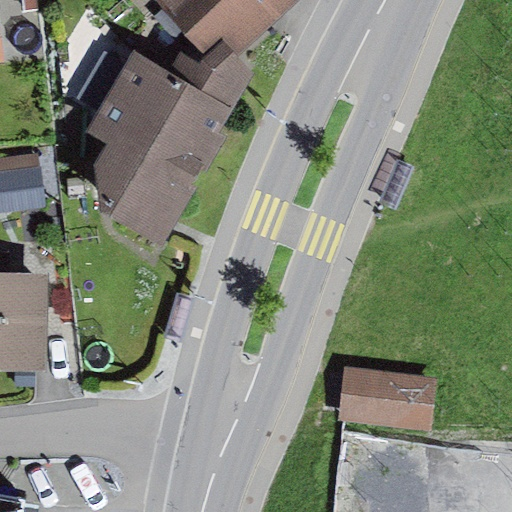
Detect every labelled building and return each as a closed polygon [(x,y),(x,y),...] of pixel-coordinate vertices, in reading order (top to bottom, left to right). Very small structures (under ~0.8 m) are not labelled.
[(38,12),(36,0),(21,0),(23,14),(38,12)] [(304,0),(160,0),(159,1),(208,54),(221,42),(238,61),(304,0)] [(168,78),(134,57),(86,138),(110,151),(97,170),(101,220),(165,250),(177,228),(233,117),(254,79),(222,47),(197,68),(180,57),(168,78)] [(0,161),(0,176),(40,170),(38,156),(0,161)] [(40,170),(0,176),(0,215),(46,209),(40,170)] [(10,255),(0,254),(0,377),(46,378),(49,282),(9,281),(10,255)] [(437,384),(347,375),(342,427),(432,435),(437,384)] [(38,511),(39,510),(0,503),(0,511),(38,511)]
